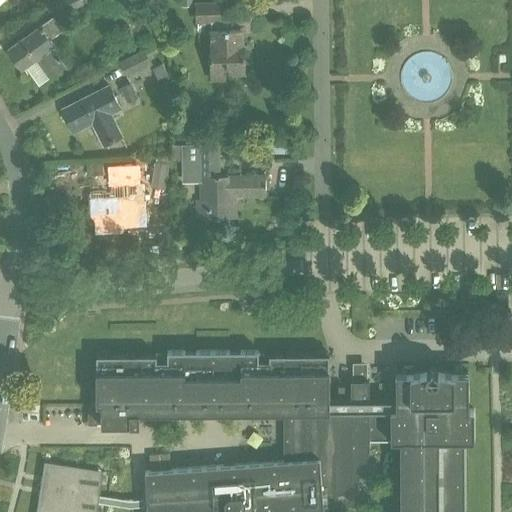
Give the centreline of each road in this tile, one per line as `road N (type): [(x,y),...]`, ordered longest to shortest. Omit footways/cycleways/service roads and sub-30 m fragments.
road 1 (residential): [(323,266),(10,285)]
road 2 (residential): [(323,266),(319,0)]
road 3 (unclassified): [(263,431),(0,431)]
road 4 (residential): [(511,349),(342,350),(323,266)]
road 5 (residential): [(323,266),(511,242)]
road 6 (residential): [(10,285),(16,183),(0,130)]
